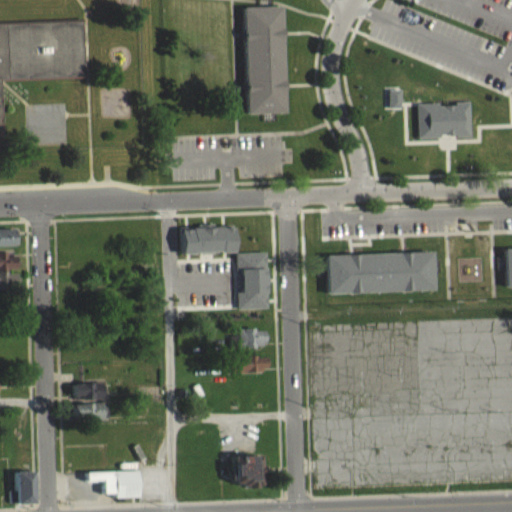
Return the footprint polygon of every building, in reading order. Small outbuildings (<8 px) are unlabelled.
[(238,6),(277,5),(280,112),(241,113),(238,6)] [(0,19),(79,17),(81,76),(0,79),(0,19)] [(397,97),(385,97),(386,117),(397,116),(397,97)] [(414,145),(466,144),(466,111),(413,112),(414,145)] [(178,262),(230,260),(229,235),(178,237),(178,262)] [(498,248),(511,247),(511,286),(500,287),(498,248)] [(320,255),(427,251),(428,290),(322,294),(320,255)] [(234,261),(235,300),(234,300),(234,317),(265,316),(263,260),(234,261)] [(236,355),(262,355),(262,337),(236,337),(236,355)] [(263,379),(263,363),(226,365),(227,380),(263,379)] [(100,407),(100,391),(70,391),(70,407),(100,407)] [(104,426),(104,411),(70,411),(71,427),(104,426)] [(256,492),(255,464),(225,464),(225,493),(256,492)] [(111,506),(135,505),(134,478),(82,480),(82,489),(99,488),(99,502),(111,501),(111,506)] [(12,498),(7,499),(7,511),(30,511),(30,479),(12,479),(12,498)]
